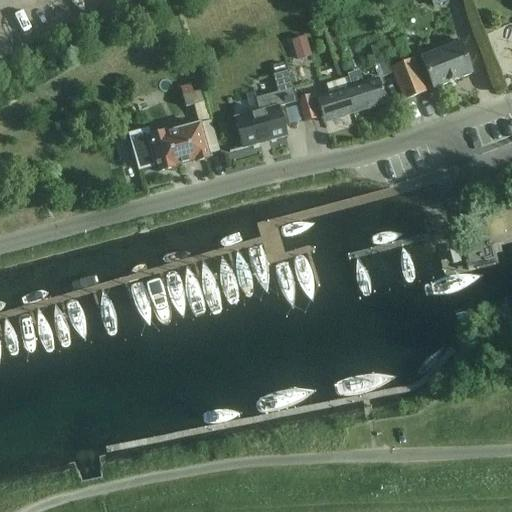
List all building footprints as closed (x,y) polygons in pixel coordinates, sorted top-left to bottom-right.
[(340,40),(365,31),(361,20),(337,28),(340,40)] [(302,40),(289,44),(295,64),(308,60),(302,40)] [(431,91),(469,76),(456,45),(419,59),(431,91)] [(376,60),(378,65),(381,77),(391,74),(389,69),(391,69),(387,57),(376,60)] [(402,103),(424,94),(411,61),(391,69),(389,69),(402,103)] [(275,94),(253,100),(257,113),(232,120),(240,151),(283,139),(275,110),(294,104),(286,73),(270,77),(275,94)] [(346,81),(342,82),(353,115),(383,106),(376,81),(359,86),(355,74),(345,77),(346,81)] [(321,125),(353,115),(342,82),(325,87),(327,96),(314,100),(321,125)] [(199,125),(209,123),(201,92),(183,97),(186,107),(194,105),(199,125)] [(303,124),(314,121),(309,102),(298,105),(303,124)] [(197,126),(205,156),(217,153),(209,123),(197,126)] [(490,149),(497,142),(481,125),(474,132),(490,149)] [(193,164),(206,160),(205,156),(197,126),(164,136),(164,134),(147,138),(146,132),(127,137),(137,172),(154,167),(156,174),(173,170),(173,168),(193,163),(193,164)]
